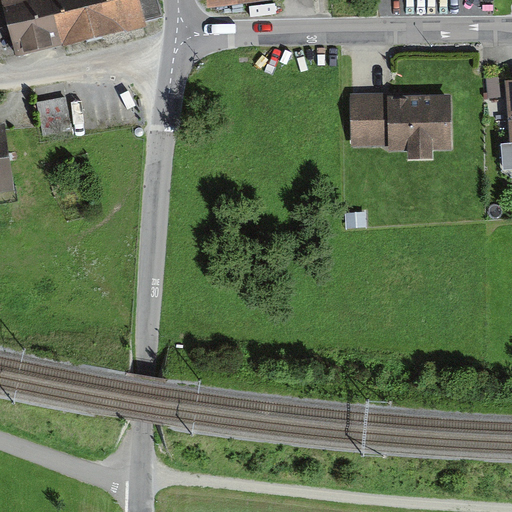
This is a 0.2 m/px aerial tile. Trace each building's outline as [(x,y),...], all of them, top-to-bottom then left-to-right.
[(162,17),(157,0),(2,0),(17,55),(162,17)] [(207,0),(209,9),(270,0),(207,0)] [(498,77),(487,78),(488,99),(500,98),(498,77)] [(511,79),(506,80),(511,142),(501,143),(503,170),(511,169),(511,79)] [(452,95),(395,96),(395,93),(351,93),(352,146),(391,146),(391,151),(408,151),(408,159),(433,158),(433,150),(453,150),(452,95)] [(66,97),(37,102),(43,137),(72,132),(66,97)] [(0,191),(16,189),(6,122),(0,123),(0,191)] [(367,211),(345,212),(346,229),(367,228),(367,211)]
